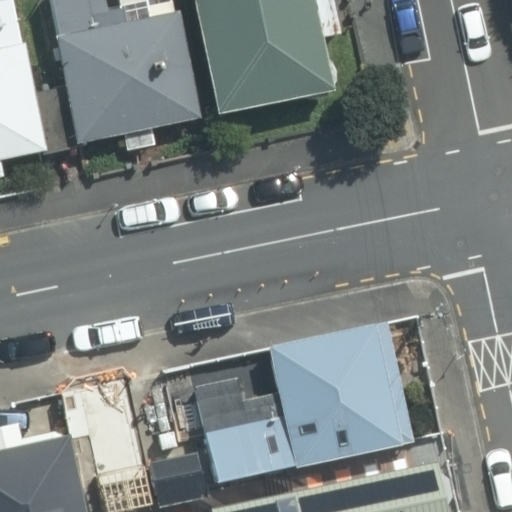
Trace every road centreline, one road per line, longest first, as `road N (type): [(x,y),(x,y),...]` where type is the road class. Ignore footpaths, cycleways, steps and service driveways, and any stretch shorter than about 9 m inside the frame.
road 1 (tertiary): [(0,297),(487,198)]
road 2 (residential): [(487,198),(455,0)]
road 3 (tertiary): [(511,372),(489,265),(487,198)]
